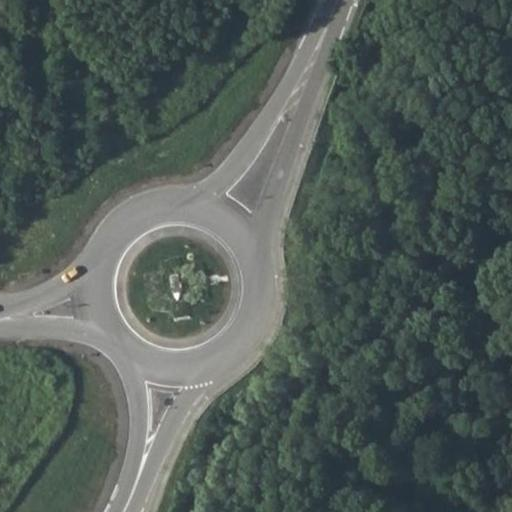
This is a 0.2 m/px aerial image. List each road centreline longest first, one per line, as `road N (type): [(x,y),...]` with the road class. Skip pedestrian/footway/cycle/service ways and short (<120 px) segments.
road 1 (tertiary): [(260,257),(318,51)]
road 2 (tertiary): [(318,51),(240,163),(193,201)]
road 3 (tertiary): [(212,364),(246,339),(260,314),(260,257)]
road 4 (tertiary): [(193,201),(140,210),(113,232),(97,264)]
road 5 (tertiary): [(146,468),(212,364)]
